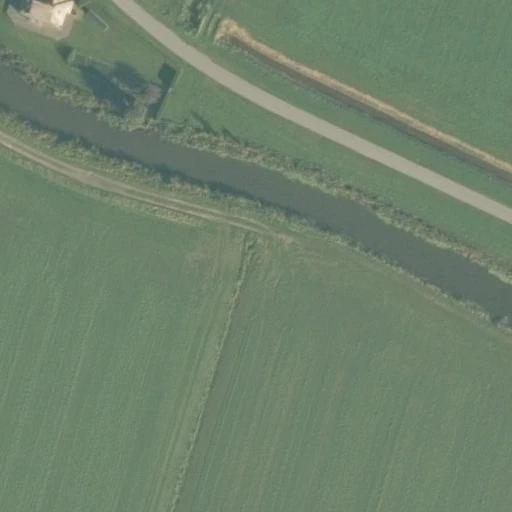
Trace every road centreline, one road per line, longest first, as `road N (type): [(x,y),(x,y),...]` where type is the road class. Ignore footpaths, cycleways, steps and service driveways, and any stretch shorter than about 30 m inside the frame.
road 1 (unclassified): [(511,219),(244,94),(116,0)]
road 2 (track): [(0,139),(105,187),(261,231)]
